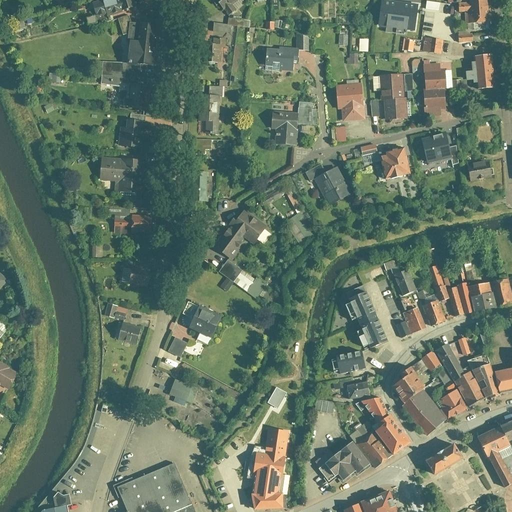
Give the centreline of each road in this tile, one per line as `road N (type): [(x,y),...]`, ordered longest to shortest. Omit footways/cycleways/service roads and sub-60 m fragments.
road 1 (residential): [(91,511),(165,315),(182,1)]
road 2 (residential): [(511,308),(433,332),(392,366),(387,394),(423,447)]
road 3 (residential): [(506,108),(308,159)]
